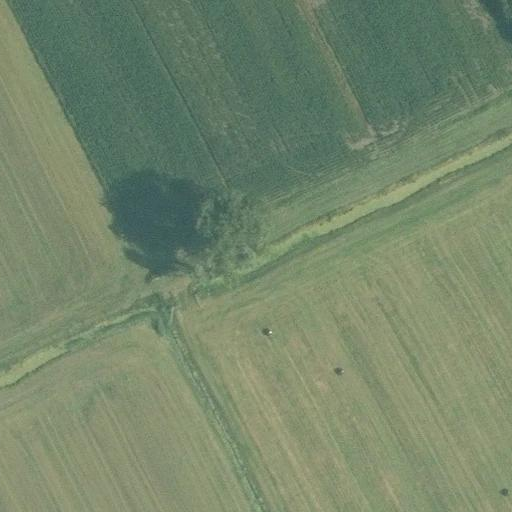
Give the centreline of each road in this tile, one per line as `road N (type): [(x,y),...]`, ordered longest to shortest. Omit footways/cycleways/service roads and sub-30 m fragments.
road 1 (track): [(511,118),(0,355)]
road 2 (track): [(278,511),(163,283)]
